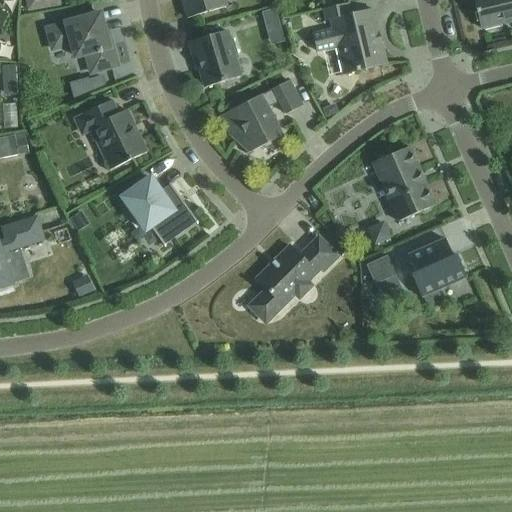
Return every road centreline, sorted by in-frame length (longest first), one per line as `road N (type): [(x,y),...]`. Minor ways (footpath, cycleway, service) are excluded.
road 1 (residential): [(0,348),(93,332),(159,307),(272,220)]
road 2 (residential): [(272,220),(200,136),(177,93),(150,0)]
road 3 (residential): [(272,220),(378,121),(448,88)]
road 4 (residential): [(511,244),(448,88)]
